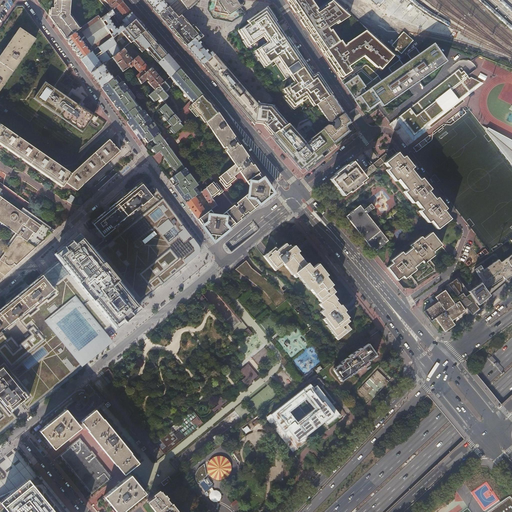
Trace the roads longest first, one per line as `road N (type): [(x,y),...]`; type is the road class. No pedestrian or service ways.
road 1 (residential): [(224,262),(17,430)]
road 2 (secondary): [(297,187),(133,0)]
road 3 (trunk): [(511,348),(337,511)]
road 4 (secondary): [(294,201),(433,372)]
road 5 (unclassified): [(433,372),(417,377),(289,511)]
road 6 (trunk): [(367,511),(511,375)]
road 7 (residential): [(27,0),(144,159)]
road 8 (residential): [(0,289),(144,159)]
road 9 (trunk): [(433,372),(306,511)]
road 10 (residential): [(370,140),(395,137),(463,225),(452,267)]
road 11 (residential): [(276,0),(365,133)]
road 12 (secondary): [(400,305),(303,192)]
